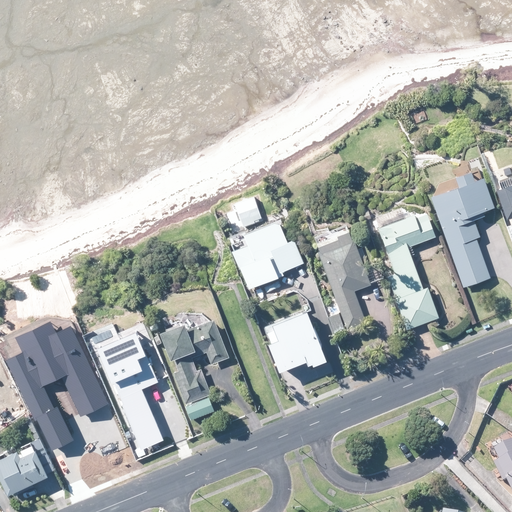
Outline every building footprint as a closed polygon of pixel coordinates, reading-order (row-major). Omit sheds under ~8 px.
[(495,206),(485,178),(475,181),(472,171),(457,177),(460,186),(432,196),(464,286),(491,277),(478,242),(477,237),(480,236),(478,229),(476,222),(474,218),(482,216),(485,215),(483,210),(495,206)] [(511,182),(497,189),(496,189),(508,219),(511,217),(511,182)] [(262,217),(254,195),(235,202),(242,224),(262,217)] [(427,214),(423,215),(415,218),(414,214),(404,218),(400,208),(392,211),(395,221),(379,227),(396,274),(389,276),(407,329),(412,327),(427,322),(439,317),(428,287),(423,289),(408,246),(435,236),(427,214)] [(304,262),(295,240),(288,242),(281,223),(276,222),(245,234),(249,244),(235,250),(232,251),(239,266),(240,266),(250,288),(278,277),(277,273),(304,262)] [(361,258),(358,249),(355,240),(353,241),(348,229),(336,233),(337,235),(317,242),(320,251),(319,252),(348,328),(366,321),(365,317),(354,290),(371,284),(365,267),(361,258)] [(319,344),(305,309),(280,319),(276,308),(266,312),(264,312),(269,325),(263,328),(277,365),(286,362),(306,355),(304,350),(316,345),(319,344)] [(339,313),(328,316),(333,331),(345,328),(339,313)] [(216,359),(226,355),(229,354),(214,315),(209,317),(188,326),(184,318),(165,326),(160,328),(171,355),(173,354),(179,368),(173,370),(186,401),(211,391),(202,369),(198,371),(191,355),(206,349),(211,361),(216,359)] [(38,423),(50,450),(72,439),(57,408),(54,410),(42,385),(62,376),(82,416),(106,405),(69,328),(56,334),(50,321),(14,338),(21,352),(4,361),(35,424),(38,423)] [(95,349),(138,449),(161,438),(140,390),(157,383),(144,352),(139,354),(130,333),(95,349)] [(0,414),(8,408),(5,403),(13,396),(0,380),(0,414)] [(209,395),(186,403),(191,417),(214,408),(209,395)] [(511,440),(495,449),(496,449),(501,459),(495,462),(499,470),(500,473),(504,481),(508,478),(511,487),(511,440)] [(31,479),(48,472),(36,446),(20,453),(18,446),(6,452),(0,454),(0,473),(2,479),(7,490),(13,488),(15,492),(34,484),(31,479)]
